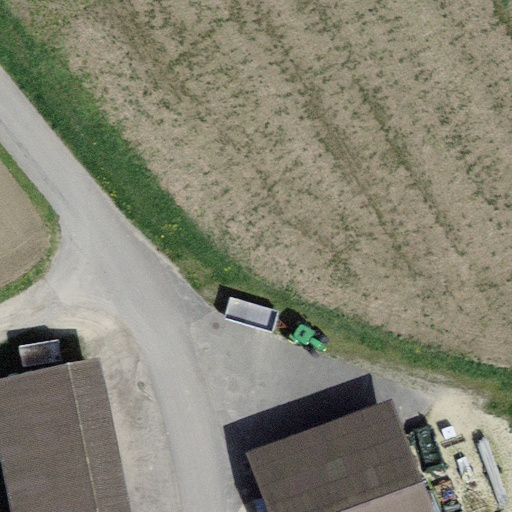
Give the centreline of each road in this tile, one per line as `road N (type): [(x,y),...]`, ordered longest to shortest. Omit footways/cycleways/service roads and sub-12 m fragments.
road 1 (track): [(208,511),(187,401),(155,312),(127,260),(0,102)]
road 2 (track): [(127,260),(0,320)]
